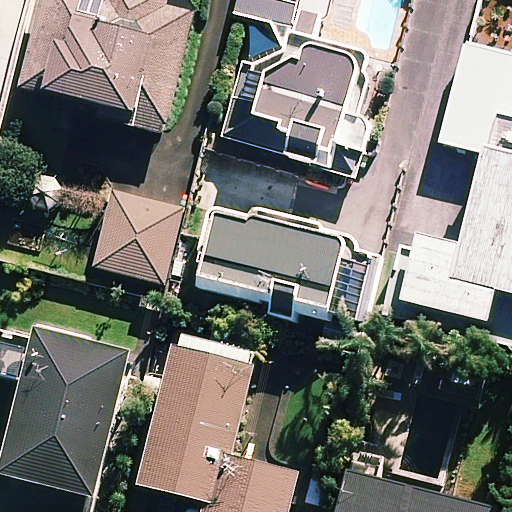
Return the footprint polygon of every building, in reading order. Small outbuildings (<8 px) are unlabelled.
[(170,0),(52,0),(29,94),(174,130),(202,21),(168,12),(170,0)] [(240,0),(236,17),(262,25),(227,142),(362,182),(379,126),(360,120),(376,66),(321,49),(335,0),(240,0)] [(511,58),(471,48),(444,147),(492,160),(467,254),(412,239),(395,302),(505,332),(501,346),(511,348),(511,58)] [(188,212),(117,196),(100,272),(171,288),(188,212)] [(367,329),(381,260),(364,256),(365,249),(223,219),(207,295),(367,329)] [(105,504),(141,359),(46,336),(44,345),(10,337),(0,378),(0,379),(34,387),(10,481),(105,504)] [(263,374),(182,354),(148,492),(215,509),(214,511),(299,511),(307,482),(241,465),(263,374)] [(479,511),(358,481),(350,511),(479,511)]
